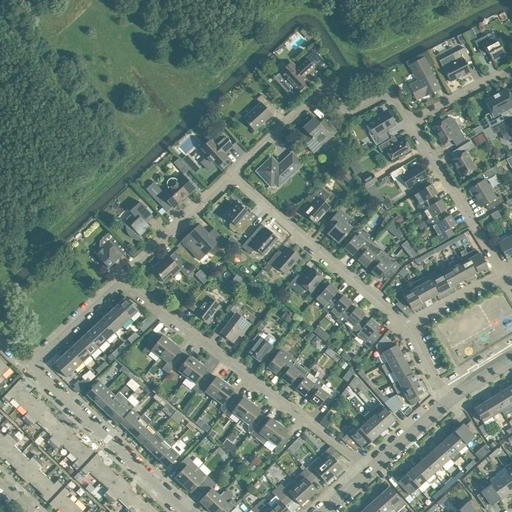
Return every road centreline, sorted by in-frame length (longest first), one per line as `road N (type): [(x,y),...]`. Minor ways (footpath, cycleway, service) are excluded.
road 1 (residential): [(370,469),(120,278)]
road 2 (residential): [(232,174),(317,93),(332,94),(351,112),(395,96),(412,122)]
road 3 (residential): [(408,324),(232,174)]
road 4 (residential): [(30,365),(183,511)]
road 5 (residential): [(412,122),(506,272)]
road 6 (residential): [(120,278),(232,174)]
road 7 (residential): [(30,365),(120,278)]
